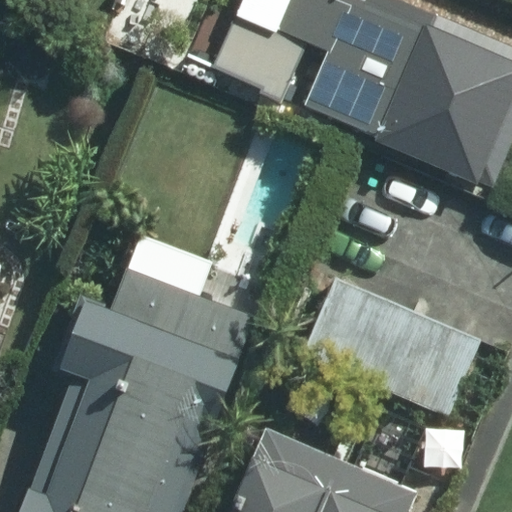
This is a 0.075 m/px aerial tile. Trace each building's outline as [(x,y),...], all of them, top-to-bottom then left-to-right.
[(485,187),(511,123),(511,48),(398,0),(279,0),(269,24),(320,46),(295,105),(485,187)] [(298,44),(230,12),(205,64),(274,97),(298,44)] [(170,511),(241,315),(111,265),(96,307),(61,294),(34,370),(55,378),(7,511),(170,511)] [(444,412),(475,337),(325,275),(294,350),(444,412)] [(387,511),(397,490),(241,423),(204,511),(387,511)]
